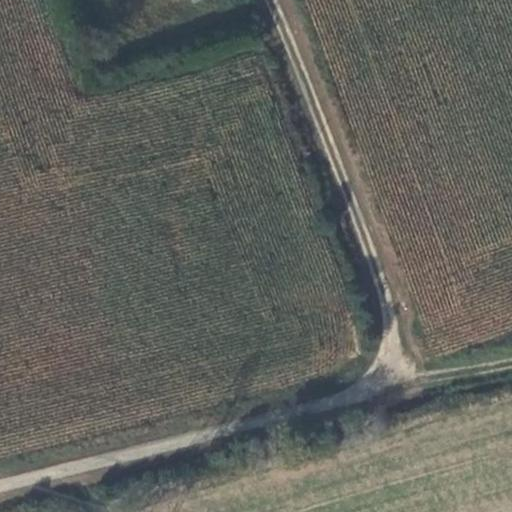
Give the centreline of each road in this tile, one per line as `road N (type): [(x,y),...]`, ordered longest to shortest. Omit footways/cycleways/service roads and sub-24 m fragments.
road 1 (unclassified): [(0,486),(328,406),(389,363),(390,316),(267,0)]
road 2 (track): [(389,363),(482,359),(511,348)]
